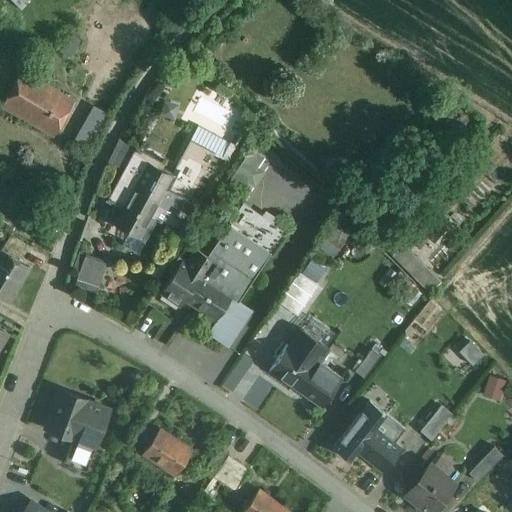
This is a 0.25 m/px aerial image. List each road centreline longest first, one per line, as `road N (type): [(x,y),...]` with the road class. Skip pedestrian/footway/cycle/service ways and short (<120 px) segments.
road 1 (residential): [(47,302),(214,398),(365,511)]
road 2 (unclassified): [(47,302),(119,119),(218,0)]
road 3 (residential): [(0,448),(47,302)]
